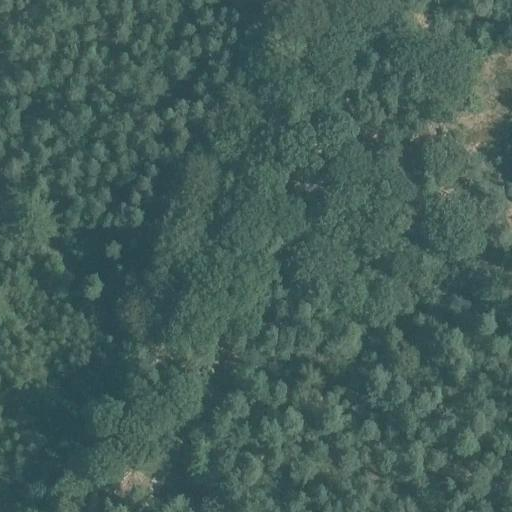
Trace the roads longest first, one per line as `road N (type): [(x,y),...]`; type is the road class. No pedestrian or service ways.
road 1 (track): [(384,0),(142,511)]
road 2 (track): [(0,190),(143,341),(209,374)]
road 3 (track): [(511,276),(351,239),(274,238)]
road 4 (track): [(511,320),(412,291),(329,237)]
